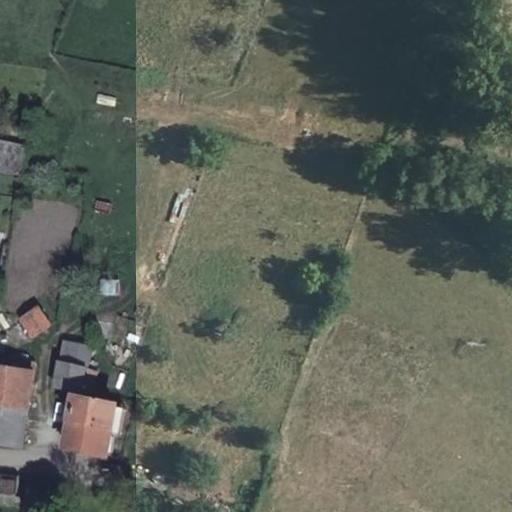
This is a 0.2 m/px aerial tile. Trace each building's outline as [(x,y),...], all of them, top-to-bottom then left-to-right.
[(22,157),(26,146),(0,141),(0,170),(18,175),(19,170),(20,167),(22,157)] [(48,326),(42,317),(37,309),(21,320),(33,337),(48,326)] [(65,342),(61,361),(88,366),(93,347),(65,342)] [(27,368),(37,370),(38,363),(28,361),(27,368)] [(88,366),(61,361),(56,386),(82,392),(83,386),(88,366)] [(0,442),(23,447),(37,370),(27,368),(0,362),(0,442)] [(88,366),(83,386),(94,389),(102,371),(88,366)] [(68,449),(104,457),(115,403),(77,396),(68,449)] [(57,489),(43,491),(43,506),(57,506),(57,489)]
